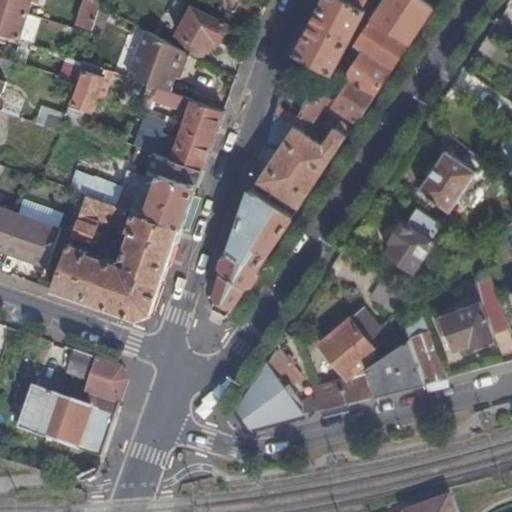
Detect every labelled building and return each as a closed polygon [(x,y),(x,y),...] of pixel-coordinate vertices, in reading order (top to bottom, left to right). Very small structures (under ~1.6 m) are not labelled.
[(0,0),(0,4),(28,13),(32,0),(0,0)] [(84,0),(77,25),(94,30),(102,6),(103,0),(84,0)] [(213,0),(236,12),(242,0),(213,0)] [(327,0),(299,54),(335,72),(367,11),(362,8),(365,2),(370,4),(372,0),(327,0)] [(358,120),(435,6),(425,0),(388,0),(358,45),(366,50),(349,76),(353,79),(336,106),(358,120)] [(28,13),(0,4),(0,30),(21,37),(28,13)] [(178,34),(208,49),(211,51),(216,41),(220,43),(229,24),(193,5),(178,34)] [(28,13),(21,37),(32,40),(39,16),(28,13)] [(158,87),(170,91),(175,77),(185,49),(172,43),(147,30),(131,77),(158,87)] [(189,52),(203,59),(208,49),(178,34),(172,43),(185,49),(189,52)] [(185,49),(175,77),(181,78),(189,52),(185,49)] [(67,60),(62,76),(78,81),(82,69),(82,65),(67,60)] [(84,61),(82,65),(82,69),(87,71),(75,104),(95,112),(109,69),(84,61)] [(294,215),(349,135),(348,134),(337,127),(335,130),(319,119),(334,96),(312,86),(309,90),(287,79),(267,142),(281,147),(279,152),(265,147),(261,160),(271,163),(254,189),(294,215)] [(173,159),(204,171),(225,111),(170,91),(158,87),(151,109),(162,113),(165,104),(189,112),(187,118),(182,116),(180,121),(185,123),(179,141),(173,159)] [(38,122),(62,130),(67,113),(43,105),(38,122)] [(337,127),(348,134),(352,128),(341,121),(337,127)] [(147,129),(140,148),(173,159),(179,141),(147,129)] [(452,210),(484,162),(455,140),(421,190),(452,210)] [(173,159),(140,148),(136,160),(152,165),(151,170),(161,174),(149,212),(143,209),(147,197),(75,173),(69,189),(88,196),(131,210),(135,212),(184,229),(204,171),(173,159)] [(227,316),(294,215),(254,189),(252,187),(212,309),(227,316)] [(88,196),(74,236),(91,243),(93,243),(102,220),(125,228),(131,210),(88,196)] [(0,252),(47,268),(60,230),(0,208),(0,252)] [(432,241),(443,224),(419,208),(408,225),(405,223),(393,240),(396,242),(389,254),(415,271),(434,242),(432,241)] [(129,230),(135,212),(131,210),(125,228),(129,230)] [(71,243),(55,290),(140,320),(154,313),(184,229),(135,212),(129,230),(133,231),(128,247),(123,245),(121,251),(125,253),(121,264),(88,252),(89,249),(71,243)] [(74,236),(71,243),(89,249),(91,243),(74,236)] [(484,263),(479,250),(462,263),(465,271),(484,263)] [(494,334),(510,328),(491,280),(474,286),(481,305),(448,317),(446,320),(455,345),(459,347),(473,342),(474,346),(495,338),(494,334)] [(390,311),(402,294),(383,281),(371,297),(390,311)] [(350,377),(363,367),(368,364),(380,353),(376,347),(380,344),(384,349),(401,336),(389,321),(380,328),(364,308),(322,344),(350,377)] [(427,384),(448,379),(431,331),(429,332),(420,311),(408,319),(407,318),(398,324),(410,340),(411,340),(427,384)] [(378,396),(427,384),(411,340),(410,340),(369,368),(378,396)] [(252,428),(320,411),(315,394),(299,406),(279,378),(294,366),(278,346),(266,364),(239,410),(252,428)] [(97,359),(73,350),(65,375),(90,382),(97,359)] [(93,394),(121,403),(128,381),(122,367),(97,359),(90,382),(87,392),(93,394)] [(320,411),(372,398),(363,367),(350,377),(313,389),(315,394),(320,411)] [(20,429),(102,458),(121,403),(93,394),(88,405),(34,386),(20,429)] [(410,511),(455,511),(450,497),(410,511)]
